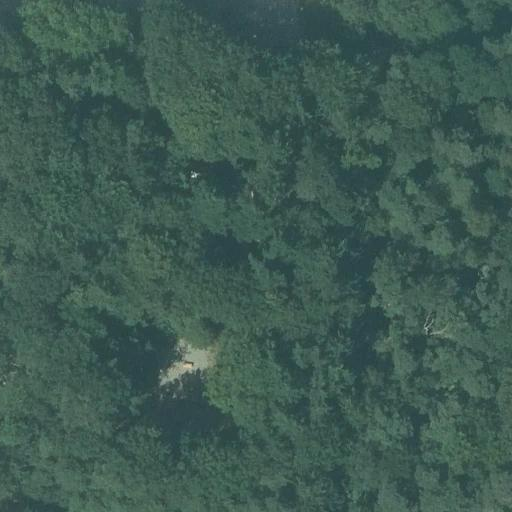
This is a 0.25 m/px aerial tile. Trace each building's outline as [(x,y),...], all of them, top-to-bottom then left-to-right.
[(222,5),(216,10),(221,15),(226,10),(222,5)] [(212,14),(207,20),(212,24),(217,19),(212,14)] [(203,24),(198,29),(202,34),(208,28),(203,24)] [(109,111),(129,106),(127,96),(106,101),(109,111)] [(223,170),(225,148),(182,145),(179,167),(223,170)] [(183,454),(174,453),(173,461),(182,462),(183,454)]
